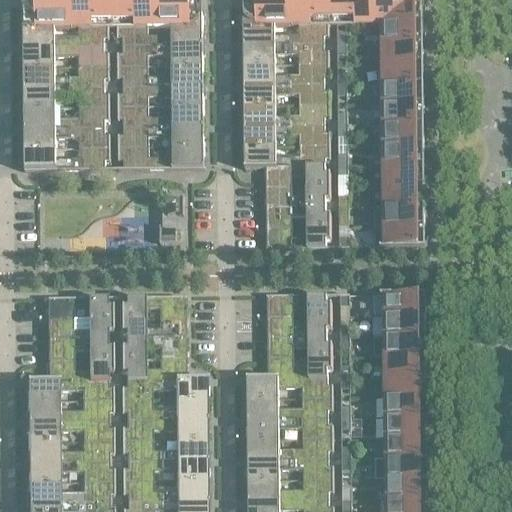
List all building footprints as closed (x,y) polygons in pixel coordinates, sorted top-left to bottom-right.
[(378,28),(378,5),(289,6),(289,29),(299,29),(299,28),(330,27),(330,29),(378,28)] [(424,26),(423,5),(378,5),(378,28),(381,28),(381,27),(424,26)] [(289,29),(289,6),(243,7),(244,28),(275,28),(275,29),(289,29)] [(204,29),(203,9),(203,7),(158,8),(158,30),(173,30),(173,29),(204,29)] [(69,31),(69,8),(23,9),(24,30),(55,30),(55,31),(69,31)] [(158,30),(158,8),(69,8),(69,31),(79,31),(79,30),(110,29),(110,31),(118,31),(118,29),(149,29),(149,30),(158,30)] [(424,47),(424,36),(424,26),(381,27),(381,28),(381,47),(424,47)] [(325,48),(325,40),(329,40),(330,40),(330,29),(330,27),(299,28),(299,29),(299,38),(276,38),(275,29),(275,28),(244,28),(244,48),(325,48)] [(110,42),(110,31),(110,29),(79,30),(79,31),(79,40),(55,40),(55,31),(55,30),(24,30),(24,51),(105,50),(105,42),(108,42),(110,42)] [(204,49),(204,38),(204,29),(173,29),(173,30),(173,39),(149,39),(149,30),(149,29),(118,29),(118,31),(118,42),(119,42),(123,42),(123,50),(204,49)] [(347,47),(347,36),(338,36),(338,48),(347,47)] [(347,59),(347,47),(338,48),(338,59),(347,59)] [(424,67),(424,47),(381,47),(381,68),(424,67)] [(276,69),(276,58),(299,58),(299,68),(330,68),(330,55),(329,55),(329,56),(325,56),(325,48),(244,48),(244,69),(276,69)] [(204,69),(204,49),(123,50),(123,58),(119,58),(119,57),(118,57),(118,70),(150,70),(150,60),(173,60),(173,70),(204,69)] [(110,70),(110,58),(109,58),(105,58),(105,50),(24,51),(24,71),(55,71),(55,61),(79,61),(79,71),(110,70)] [(424,88),(424,77),(424,67),(381,68),(382,88),(424,88)] [(325,88),(325,81),(329,81),(330,81),(330,68),(299,68),(299,79),(276,79),(276,69),(244,69),(244,89),(325,88)] [(204,90),(204,79),(204,69),(173,70),(173,80),(150,81),(150,70),(118,70),(118,83),(120,83),(123,83),(123,91),(204,90)] [(110,83),(110,70),(79,71),(79,81),(55,81),(55,71),(24,71),(24,92),(105,91),(105,83),(109,83),(110,83)] [(348,88),(348,77),(338,77),(338,88),(348,88)] [(276,109),(276,99),(300,99),(300,109),(331,109),(330,96),(329,96),(325,96),(325,88),(244,89),(245,110),(276,109)] [(348,100),(348,88),(338,88),(338,100),(348,100)] [(425,108),(424,88),(382,88),(382,108),(425,108)] [(205,110),(204,100),(204,90),(123,91),(123,98),(120,98),(118,98),(119,111),(150,111),(150,101),(174,100),(174,110),(205,110)] [(110,111),(110,98),(109,98),(109,99),(105,99),(105,91),(24,92),(24,112),(55,112),(55,102),(80,101),(80,111),(110,111)] [(425,128),(425,118),(425,108),(382,108),(382,129),(425,128)] [(326,129),(326,121),(329,121),(329,122),(331,122),(331,109),(300,109),(300,119),(276,120),(276,109),(245,110),(245,130),(326,129)] [(205,131),(205,120),(205,110),(174,110),(174,121),(150,122),(150,111),(119,111),(119,124),(120,124),(120,123),(124,123),(124,131),(205,131)] [(111,124),(110,111),(80,111),(80,121),(56,122),(55,112),(24,112),(25,132),(106,132),(106,124),(109,124),(111,124)] [(348,129),(348,117),(338,117),(339,129),(348,129)] [(425,149),(425,128),(382,129),(382,149),(425,149)] [(277,150),(277,140),(300,140),(300,150),(331,150),(331,137),(330,137),(326,137),(326,129),(245,130),(245,151),(277,150)] [(348,140),(348,129),(339,129),(339,140),(348,140)] [(205,151),(205,131),(124,131),(124,139),(120,139),(119,139),(119,152),(151,151),(151,142),(174,141),(174,151),(205,151)] [(56,152),(56,142),(80,142),(80,152),(111,152),(111,139),(109,139),(106,139),(106,132),(25,132),(25,153),(56,152)] [(425,169),(425,158),(425,149),(382,149),(383,170),(425,169)] [(331,162),(331,150),(300,150),(300,160),(277,161),(277,150),(245,151),(245,172),(266,172),(266,171),(326,170),(326,162),(330,162),(331,162)] [(205,172),(205,161),(205,151),(174,151),(174,162),(151,162),(151,151),(119,152),(119,165),(120,164),(124,164),(124,172),(119,172),(119,173),(205,172)] [(111,165),(111,152),(80,152),(80,162),(56,162),(56,152),(25,153),(25,174),(111,173),(111,172),(106,172),(106,164),(110,164),(110,165),(111,165)] [(348,170),(348,158),(339,158),(339,170),(348,170)] [(425,189),(425,169),(383,170),(383,190),(425,189)] [(331,190),(331,178),(330,178),(326,178),(326,170),(266,171),(266,172),(267,191),(293,191),(293,181),(307,181),(307,191),(331,190)] [(349,181),(348,170),(339,170),(339,181),(349,181)] [(426,210),(426,199),(425,189),(383,190),(383,210),(426,210)] [(332,203),(331,190),(307,191),(307,201),(293,201),(293,191),(267,191),(267,211),(327,211),(326,203),(330,203),(332,203)] [(185,216),(184,198),(168,199),(169,216),(185,216)] [(349,211),(349,199),(339,199),(339,211),(349,211)] [(426,230),(426,210),(383,210),(383,230),(383,231),(426,230)] [(332,231),(332,218),(330,218),(330,219),(327,219),(327,211),(267,211),(267,232),(293,232),(293,222),(307,221),(307,231),(332,231)] [(349,222),(349,211),(339,211),(340,222),(349,222)] [(426,252),(426,240),(426,230),(383,231),(376,231),(376,232),(376,250),(376,252),(426,252)] [(332,244),(332,231),(307,231),(307,241),(293,242),(293,232),(267,232),(267,253),(332,253),(332,251),(327,251),(327,244),(331,244),(332,244)] [(176,247),(176,232),(161,232),(161,247),(176,247)] [(349,251),(349,240),(340,240),(340,251),(349,251)] [(427,319),(427,299),(427,298),(381,298),(381,300),(384,300),(384,320),(427,319)] [(333,320),(333,307),(331,307),(331,308),(328,308),(328,300),(333,300),(333,299),(268,299),(268,321),(294,321),(294,311),(308,311),(308,320),(333,320)] [(186,322),(186,300),(121,301),(121,302),(126,302),(126,303),(126,310),(122,310),(121,310),(121,322),(145,322),(145,323),(160,323),(160,322),(186,322)] [(350,311),(350,300),(341,300),(341,311),(350,311)] [(113,323),(113,310),(111,310),(108,310),(108,303),(108,302),(113,302),(113,301),(48,302),(48,323),(74,323),(74,324),(88,324),(88,323),(113,323)] [(427,340),(427,329),(427,319),(384,320),(384,340),(427,340)] [(333,333),(333,320),(308,320),(308,330),(294,331),(294,321),(268,321),(268,341),(328,341),(328,333),(332,333),(333,333)] [(186,342),(186,332),(186,322),(160,322),(160,323),(160,332),(146,332),(145,323),(145,322),(121,322),(121,335),(122,335),(126,335),(126,343),(186,342)] [(113,335),(113,323),(88,323),(88,324),(88,333),(74,333),(74,324),(74,323),(48,323),(48,344),(108,343),(108,335),(112,335),(113,335)] [(350,340),(350,329),(341,329),(341,341),(350,340)] [(351,352),(350,340),(341,341),(341,352),(351,352)] [(427,360),(427,340),(384,340),(385,360),(427,360)] [(333,361),(333,348),(332,348),(332,349),(328,349),(328,341),(268,341),(268,362),(294,361),(294,352),(309,351),(309,361),(333,361)] [(186,363),(186,342),(126,343),(126,351),(123,351),(121,351),(121,363),(146,363),(146,353),(160,353),(160,363),(186,363)] [(113,363),(113,351),(112,351),(108,351),(108,343),(48,344),(48,364),(74,364),(74,354),(89,354),(89,364),(113,363)] [(427,380),(427,370),(427,360),(385,360),(385,381),(427,380)] [(333,374),(333,361),(309,361),(309,371),(295,371),(294,361),(268,362),(268,381),(269,382),(328,382),(328,374),(332,374),(333,374)] [(113,376),(113,363),(89,364),(89,374),(75,374),(74,364),(48,364),(49,383),(49,384),(108,384),(108,376),(112,376),(113,376)] [(186,383),(186,382),(186,372),(186,363),(160,363),(160,373),(146,373),(146,363),(121,363),(121,376),(123,376),(127,376),(127,384),(186,383)] [(351,381),(351,370),(341,370),(341,381),(351,381)] [(428,401),(427,380),(385,381),(385,401),(428,401)] [(280,402),(280,392),(303,391),(303,402),(334,402),(334,389),(332,389),(329,389),(328,382),(269,382),(268,381),(247,381),(248,403),(280,402)] [(351,393),(351,381),(341,381),(341,393),(351,393)] [(152,404),(152,393),(176,393),(176,403),(208,403),(207,382),(186,382),(186,383),(127,384),(127,391),(123,391),(122,391),(122,404),(152,404)] [(60,405),(59,394),(83,394),(83,404),(114,404),(114,391),(112,391),(112,392),(108,392),(108,384),(49,384),(49,383),(27,384),(28,405),(60,405)] [(428,421),(428,411),(428,401),(385,401),(385,422),(428,421)] [(334,415),(334,402),(303,402),(303,412),(280,412),(280,402),(248,403),(248,423),(329,422),(329,414),(333,414),(333,415),(334,415)] [(208,424),(208,413),(208,403),(176,403),(176,413),(153,414),(152,404),(122,404),(122,417),(123,417),(123,416),(127,416),(127,424),(208,424)] [(114,417),(114,404),(83,404),(83,414),(60,415),(60,405),(28,405),(28,425),(109,425),(109,417),(112,417),(114,417)] [(351,422),(351,411),(342,411),(342,422),(351,422)] [(428,442),(428,421),(385,422),(386,442),(428,442)] [(280,443),(280,432),(303,432),(304,443),(334,443),(334,430),(333,430),(329,430),(329,422),(248,423),(248,444),(280,443)] [(351,434),(351,422),(342,422),(342,434),(351,434)] [(153,445),(153,434),(176,433),(176,444),(208,444),(208,424),(127,424),(127,432),(123,432),(122,432),(122,445),(153,445)] [(60,446),(60,435),(83,434),(83,445),(114,445),(114,432),(113,432),(109,432),(109,425),(28,425),(28,446),(60,446)] [(428,462),(428,451),(428,442),(386,442),(386,462),(428,462)] [(334,455),(334,443),(304,443),(304,453),(280,453),(280,443),(248,444),(248,464),(329,463),(329,455),(333,455),(334,455)] [(208,464),(208,454),(208,444),(176,444),(176,454),(153,454),(153,445),(122,445),(122,458),(124,458),(124,457),(127,457),(127,465),(208,464)] [(114,458),(114,445),(83,445),(84,455),(60,455),(60,446),(28,446),(28,466),(109,465),(109,457),(113,457),(113,458),(114,458)] [(352,463),(352,451),(342,451),(342,463),(352,463)] [(429,482),(428,462),(386,462),(386,483),(429,482)] [(280,484),(280,473),(304,473),(304,484),(335,483),(334,471),(333,471),(329,471),(329,463),(248,464),(249,484),(280,484)] [(352,474),(352,463),(342,463),(342,475),(352,474)] [(153,485),(153,474),(177,474),(177,485),(209,485),(208,464),(127,465),(128,473),(124,473),(122,473),(123,486),(153,485)] [(60,486),(60,475),(84,475),(84,486),(115,486),(114,473),(113,473),(109,473),(109,465),(28,466),(29,487),(60,486)] [(429,503),(429,492),(429,482),(386,483),(386,503),(429,503)] [(335,496),(335,483),(304,484),(304,494),(280,494),(280,484),(249,484),(249,505),(330,504),(330,496),(333,496),(335,496)] [(209,505),(209,494),(209,485),(177,485),(177,495),(153,495),(153,485),(123,486),(123,498),(124,498),(128,498),(128,506),(209,505)] [(115,498),(115,486),(84,486),(84,496),(61,496),(60,486),(29,487),(29,507),(110,506),(110,498),(113,498),(115,498)] [(352,504),(352,492),(343,492),(343,504),(352,504)] [(428,511),(429,503),(386,503),(386,511),(428,511)]
